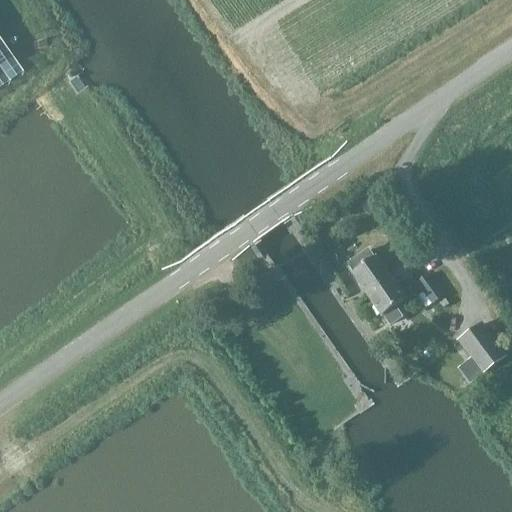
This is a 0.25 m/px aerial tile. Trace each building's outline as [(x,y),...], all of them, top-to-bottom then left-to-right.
[(0,86),(18,74),(0,48),(0,86)] [(394,269),(387,275),(376,259),(374,260),(368,251),(348,265),(354,274),(352,275),(367,296),(409,268),(404,260),(393,268),(394,269)] [(409,268),(367,296),(382,318),(383,317),(390,326),(402,318),(395,309),(405,302),(394,286),(402,280),(403,282),(413,275),(409,268)] [(423,294),(431,305),(443,297),(427,276),(416,284),(423,294)] [(423,294),(417,298),(426,310),(431,305),(423,294)] [(445,301),(440,305),(443,310),(449,306),(445,301)] [(505,359),(481,326),(458,342),(471,360),(457,370),(469,385),(505,359)]
